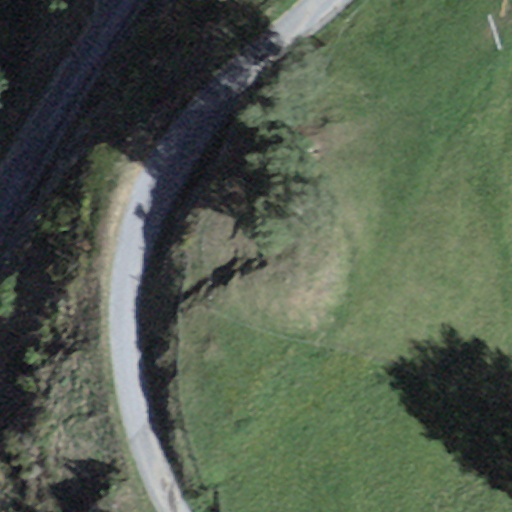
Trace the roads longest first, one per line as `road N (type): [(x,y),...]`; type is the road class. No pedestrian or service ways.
road 1 (residential): [(337,0),(292,37),(174,166),(124,287),(135,413),(176,511)]
road 2 (residential): [(0,229),(57,119),(138,0)]
